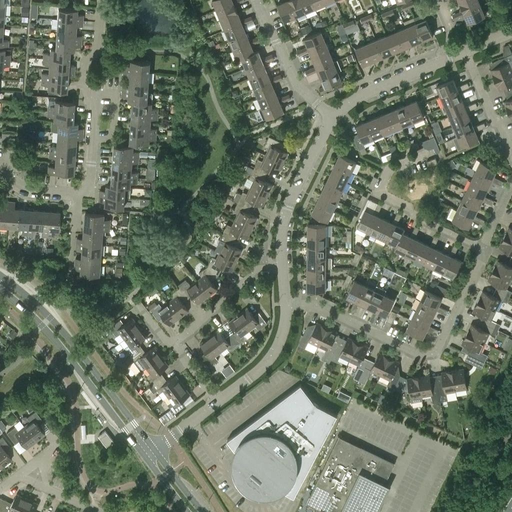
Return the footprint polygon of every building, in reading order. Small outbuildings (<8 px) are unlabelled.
[(233,3),(232,1),(232,0),(212,0),(217,10),(233,3)] [(238,0),(233,0),(232,1),(233,3),(217,10),(221,20),(237,13),(234,5),(239,2),(238,0)] [(284,21),(295,16),(287,0),(285,0),(286,1),(277,4),(284,21)] [(287,0),(295,16),(305,12),(299,0),(287,0)] [(311,0),(299,0),(305,12),(315,8),(311,0)] [(311,0),(315,8),(325,4),(323,0),(311,0)] [(464,13),(480,6),(477,0),(465,0),(459,3),(463,11),(464,13)] [(464,13),(463,11),(458,13),(459,17),(464,15),(468,23),(485,16),(480,6),(464,13)] [(57,19),(82,21),(83,15),(76,15),(77,10),(58,8),(57,19)] [(225,29),(241,23),(242,25),(248,23),(246,18),(241,21),(237,13),(221,20),(225,29)] [(433,36),(426,19),(423,14),(413,18),(415,23),(422,40),(433,36)] [(56,29),(75,31),(75,26),(82,27),(82,21),(57,19),(56,29)] [(473,24),(475,29),(485,25),(483,20),(473,24)] [(241,23),(225,29),(229,39),(246,33),(242,25),(241,23)] [(422,40),(415,23),(405,27),(412,44),(422,40)] [(309,27),(301,30),(304,37),(312,34),(309,27)] [(412,44),(405,27),(395,32),(402,48),(412,44)] [(56,39),(81,41),(81,36),(75,35),(75,31),(56,29),(56,39)] [(302,49),(304,53),(309,51),(308,49),(325,42),(321,31),(304,38),(307,47),(302,49)] [(386,36),(392,52),(402,48),(395,32),(386,36)] [(250,42),(249,41),(246,33),(229,39),(233,49),(250,42)] [(2,35),(0,35),(0,45),(8,47),(8,41),(2,40),(2,35)] [(383,57),(392,52),(386,36),(376,40),(383,57)] [(254,38),(249,41),(250,42),(233,49),(238,60),(242,58),(241,58),(254,52),(251,45),(256,43),(254,38)] [(56,39),(55,49),(55,50),(69,51),(74,52),(74,46),(80,47),(81,41),(56,39)] [(366,44),(373,61),(383,57),(376,40),(366,44)] [(325,42),(308,49),(309,51),(313,59),(329,52),(325,42)] [(362,65),(373,61),(366,44),(355,48),(362,65)] [(507,44),(500,47),(503,55),(510,52),(507,44)] [(0,49),(0,59),(10,60),(10,55),(3,54),(4,49),(0,49)] [(68,61),(69,51),(55,50),(55,49),(50,49),(50,54),(43,53),(43,59),(68,61)] [(246,68),(262,61),(263,63),(268,61),(267,56),(261,59),(258,50),(254,52),(241,58),(242,58),(246,68)] [(313,59),(316,67),(317,69),(334,62),(329,52),(313,59)] [(494,80),(511,72),(511,53),(506,56),(496,61),(498,66),(490,70),(494,80)] [(0,59),(0,70),(2,71),(3,66),(9,66),(10,60),(0,59)] [(49,70),(74,71),(74,66),(68,65),(68,61),(43,59),(42,64),(49,65),(49,70)] [(124,65),(124,71),(149,73),(150,62),(131,61),(131,66),(124,65)] [(266,71),(263,63),(262,61),(246,68),(250,78),(266,71)] [(321,79),(338,72),(334,62),(317,69),(316,67),(310,69),(312,73),(317,71),(321,79)] [(41,79),(67,81),(67,77),(74,77),(74,71),(49,70),(48,74),(42,74),(41,79)] [(130,81),(148,83),(149,73),(124,71),(123,76),(130,77),(130,81)] [(270,81),(270,79),(266,71),(250,78),(254,88),(270,81)] [(342,82),(338,72),(321,79),(324,87),(319,89),(321,93),(326,91),(325,89),(342,82)] [(511,72),(494,80),(499,91),(507,87),(509,93),(511,91),(511,72)] [(275,77),(270,79),(270,81),(254,88),(258,98),(275,91),(271,83),(277,81),(275,77)] [(67,81),(41,79),(41,85),(47,85),(47,90),(48,90),(54,91),(58,91),(64,92),(66,92),(67,81)] [(441,96),(457,89),(458,91),(463,89),(462,85),(456,87),(453,79),(436,86),(441,96)] [(122,91),(148,93),(148,83),(130,81),(129,86),(123,86),(122,91)] [(461,99),(458,91),(457,89),(441,96),(445,106),(461,99)] [(147,103),(148,93),(122,91),(122,97),(128,97),(128,102),(133,103),(133,102),(147,103)] [(262,108),(279,101),(280,103),(285,101),(283,96),(278,99),(275,91),(258,98),(262,108)] [(503,102),(508,112),(511,110),(511,91),(509,93),(511,98),(503,102)] [(449,116),(466,109),(466,111),(472,109),(470,105),(465,107),(461,99),(445,106),(449,116)] [(406,105),(413,122),(423,117),(416,100),(406,105)] [(47,111),(73,113),(73,102),(55,101),(54,106),(48,105),(47,111)] [(283,111),(280,103),(279,101),(262,108),(259,109),(263,120),(266,118),(283,111)] [(132,112),(157,114),(158,108),(151,108),(152,103),(147,103),(133,102),(133,103),(132,112)] [(396,109),(403,126),(413,122),(406,105),(396,109)] [(386,113),(393,130),(403,126),(396,109),(386,113)] [(470,119),(466,111),(466,109),(449,116),(453,126),(470,119)] [(72,123),(72,122),(73,113),(47,111),(47,117),(53,117),(53,122),(58,123),(58,122),(72,123)] [(157,114),(132,112),(131,122),(150,124),(151,119),(157,120),(157,114)] [(376,117),(383,134),(393,130),(386,113),(376,117)] [(373,138),(383,134),(376,117),(366,122),(373,138)] [(457,136),(474,129),(475,131),(480,129),(478,125),(473,127),(470,119),(453,126),(457,136)] [(437,120),(431,122),(438,143),(444,141),(437,120)] [(77,123),(72,122),(72,123),(58,122),(58,123),(57,132),(82,134),(83,128),(76,128),(77,123)] [(131,133),(156,134),(156,129),(150,128),(150,124),(131,122),(131,133)] [(363,143),(373,138),(366,122),(356,126),(359,133),(353,136),(358,150),(365,147),(363,143)] [(478,140),(475,131),(474,129),(457,136),(453,138),(458,150),(463,148),(463,146),(478,140)] [(82,134),(57,132),(56,142),(75,144),(75,139),(82,140),(82,134)] [(130,143),(149,145),(149,140),(156,140),(156,134),(131,133),(130,143)] [(268,149),(265,155),(283,163),(288,152),(278,148),(281,142),(269,137),(264,146),(268,149)] [(434,137),(430,139),(436,153),(440,151),(434,137)] [(75,144),(56,142),(56,147),(49,146),(49,152),(74,154),(75,144)] [(114,145),(113,156),(139,158),(139,152),(133,151),(133,146),(114,145)] [(74,154),(49,152),(49,158),(55,158),(55,163),(74,164),(74,154)] [(335,164),(351,172),(356,162),(339,154),(335,164)] [(278,174),(283,163),(265,155),(262,161),(258,159),(253,169),(266,175),(268,169),(278,174)] [(138,163),(139,158),(113,156),(113,166),(131,167),(132,163),(138,163)] [(426,161),(428,167),(437,163),(435,158),(426,161)] [(475,171),(492,179),(491,181),(496,183),(498,179),(493,177),(497,169),(480,161),(475,171)] [(74,164),(55,163),(55,167),(48,167),(48,173),(73,175),(74,164)] [(346,182),(351,172),(335,164),(330,174),(346,182)] [(131,172),(131,167),(113,166),(112,176),(137,178),(138,172),(131,172)] [(263,180),(266,175),(253,169),(247,166),(244,172),(250,175),(248,179),(253,181),(250,187),(267,196),(272,185),(263,180)] [(471,181),(487,188),(491,181),(492,179),(475,171),(471,181)] [(325,184),(342,191),(346,182),(330,174),(325,184)] [(125,187),(125,188),(130,188),(130,183),(137,183),(137,178),(112,176),(111,186),(125,187)] [(487,188),(471,181),(466,190),(482,198),(481,200),(487,202),(489,198),(483,196),(487,188)] [(321,193),(337,201),(342,191),(325,184),(321,193)] [(125,197),(125,188),(125,187),(111,186),(107,185),(106,190),(100,190),(99,196),(125,197)] [(262,206),(267,196),(250,187),(247,194),(242,192),(241,194),(237,192),(233,199),(238,201),(250,207),(253,202),(262,206)] [(478,208),(481,200),(482,198),(466,190),(461,200),(478,208)] [(316,203),(332,211),(337,201),(321,193),(316,203)] [(125,197),(99,196),(99,201),(105,202),(105,207),(124,208),(125,197)] [(478,208),(461,200),(457,210),(473,218),(472,220),(477,222),(479,218),(474,216),(478,208)] [(235,220),(252,228),(257,217),(248,213),(250,207),(238,201),(233,211),(238,213),(235,220)] [(0,226),(7,227),(9,202),(3,202),(2,208),(0,207),(0,226)] [(14,202),(9,202),(7,227),(17,228),(18,209),(14,209),(14,202)] [(332,211),(316,203),(311,213),(327,221),(332,211)] [(468,228),(472,220),(473,218),(457,210),(452,207),(447,218),(468,228)] [(18,209),(17,228),(21,228),(21,235),(27,235),(29,210),(18,209)] [(357,226),(367,231),(375,215),(377,216),(379,211),(375,209),(373,214),(364,210),(357,226)] [(39,211),(29,210),(27,235),(32,236),(33,229),(37,229),(39,211)] [(39,211),(37,229),(42,230),(41,236),(47,237),(49,211),(39,211)] [(59,212),(49,211),(47,237),(53,237),(53,230),(58,231),(59,212)] [(84,223),(110,225),(110,220),(103,219),(104,214),(85,213),(84,223)] [(384,219),(377,216),(375,215),(367,231),(377,236),(384,219)] [(386,240),(394,224),(396,225),(399,220),(395,218),(392,223),(384,219),(377,236),(386,240)] [(247,239),(252,228),(235,220),(232,226),(227,224),(222,234),(235,240),(237,234),(247,239)] [(84,233),(102,235),(103,230),(109,231),(110,225),(84,223),(84,233)] [(404,229),(396,225),(394,224),(386,240),(396,245),(402,233),(404,229)] [(308,225),(307,236),(325,236),(326,225),(308,225)] [(511,228),(508,227),(503,237),(511,241),(511,228)] [(404,254),(412,237),(414,238),(416,233),(412,231),(410,236),(402,233),(396,245),(394,249),(404,254)] [(102,235),(84,233),(83,238),(77,238),(76,243),(102,245),(102,235)] [(232,245),(235,240),(222,234),(218,244),(222,246),(219,252),(237,261),(242,250),(232,245)] [(325,247),(325,236),(307,236),(307,247),(325,247)] [(422,242),(414,238),(412,237),(404,254),(414,258),(422,242)] [(511,253),(511,241),(503,237),(499,247),(511,253)] [(424,263),(431,247),(433,248),(436,243),(432,241),(429,246),(422,242),(414,258),(424,263)] [(82,254),(101,255),(102,245),(76,243),(76,249),(83,249),(82,254)] [(307,257),(325,258),(325,247),(307,247),(307,257)] [(441,251),(433,248),(431,247),(424,263),(433,268),(441,251)] [(449,255),(441,251),(433,268),(443,273),(451,256),(453,257),(455,252),(451,250),(449,255)] [(231,271),(237,261),(219,252),(216,259),(212,257),(207,266),(218,275),(222,267),(231,271)] [(75,264),(100,266),(101,255),(82,254),(82,259),(75,258),(75,264)] [(461,261),(453,257),(451,256),(443,273),(453,278),(461,261)] [(307,257),(307,268),(325,268),(331,269),(332,258),(325,258),(307,257)] [(511,266),(497,260),(492,270),(511,279),(511,266)] [(100,266),(75,264),(75,269),(81,270),(81,275),(99,276),(100,266)] [(210,281),(218,275),(207,266),(198,273),(201,277),(196,281),(207,297),(217,289),(210,281)] [(307,279),(325,279),(325,268),(307,268),(307,279)] [(506,289),(511,279),(492,270),(487,280),(506,289)] [(325,279),(307,279),(307,290),(325,291),(325,279)] [(346,297),(354,301),(356,302),(364,285),(354,280),(346,297)] [(198,304),(207,297),(196,281),(190,286),(187,281),(178,288),(187,299),(192,295),(198,304)] [(438,283),(435,282),(432,283),(430,288),(435,290),(438,283)] [(366,306),(374,290),(364,285),(356,302),(354,301),(352,306),(356,308),(358,303),(366,306)] [(182,303),(187,299),(178,288),(170,295),(173,299),(167,303),(179,318),(188,311),(182,303)] [(366,306),(374,310),(376,311),(384,295),(374,290),(366,306)] [(436,308),(435,310),(441,313),(443,309),(437,306),(441,298),(425,290),(420,300),(436,308)] [(482,291),(477,301),(496,310),(501,300),(482,291)] [(376,311),(374,310),(371,315),(375,317),(378,312),(386,316),(394,300),(384,295),(376,311)] [(415,310),(432,318),(435,310),(436,308),(420,300),(415,310)] [(491,320),(496,310),(477,301),(472,311),(491,320)] [(169,325),(179,318),(167,303),(161,307),(158,303),(150,310),(158,321),(163,317),(169,325)] [(247,308),(238,315),(249,330),(255,326),(258,330),(267,324),(258,313),(253,316),(247,308)] [(391,310),(386,321),(391,324),(396,313),(391,310)] [(432,318),(415,310),(411,320),(427,328),(426,330),(431,332),(433,328),(428,326),(432,318)] [(244,335),(249,330),(238,315),(228,322),(234,331),(230,334),(238,345),(247,339),(244,335)] [(124,339),(139,328),(132,318),(124,324),(120,320),(109,328),(116,337),(120,333),(124,339)] [(422,338),(426,330),(427,328),(411,320),(406,330),(422,338)] [(308,341),(318,346),(326,327),(316,322),(315,326),(310,327),(307,325),(298,344),(299,345),(304,347),(305,348),(308,341)] [(471,324),(466,334),(484,343),(489,333),(471,324)] [(337,332),(326,327),(318,346),(326,350),(321,359),(329,363),(331,359),(330,359),(337,345),(332,342),(337,332)] [(131,357),(142,348),(138,343),(146,337),(139,328),(124,339),(128,345),(124,348),(131,357)] [(8,335),(12,339),(17,333),(13,330),(8,335)] [(238,345),(230,334),(225,338),(218,330),(209,337),(221,352),(226,348),(229,352),(238,345)] [(108,335),(105,331),(97,337),(100,342),(108,335)] [(480,352),(484,343),(466,334),(461,344),(470,348),(467,354),(484,362),(487,355),(480,352)] [(204,370),(209,367),(218,360),(215,356),(221,352),(209,337),(199,344),(206,352),(196,359),(204,370)] [(343,347),(337,345),(330,359),(331,359),(336,362),(339,356),(349,361),(358,342),(347,337),(343,347)] [(368,347),(358,342),(349,361),(359,366),(368,347)] [(146,368),(161,356),(154,347),(145,353),(142,348),(131,357),(142,371),(146,368)] [(380,376),(389,357),(379,352),(370,371),(380,376)] [(481,368),(484,362),(467,354),(464,360),(481,368)] [(161,356),(146,368),(150,373),(146,376),(152,385),(163,377),(160,372),(168,366),(161,356)] [(387,386),(393,389),(399,376),(394,373),(399,362),(389,357),(380,376),(390,380),(387,386)] [(229,364),(221,370),(225,375),(233,369),(229,364)] [(359,380),(364,370),(358,367),(353,378),(359,380)] [(206,372),(210,377),(215,374),(211,369),(206,372)] [(452,370),(455,391),(467,389),(463,369),(452,370)] [(446,392),(455,391),(452,370),(441,372),(443,385),(437,386),(440,401),(446,400),(447,400),(446,392)] [(167,382),(163,377),(152,385),(153,386),(149,388),(153,393),(157,391),(159,394),(163,391),(167,396),(182,385),(175,375),(167,382)] [(437,386),(431,387),(429,375),(418,376),(421,397),(431,395),(432,403),(440,401),(437,386)] [(407,378),(407,382),(403,383),(405,379),(399,376),(393,389),(401,393),(409,391),(411,403),(422,401),(421,397),(418,376),(407,378)] [(235,450),(234,452),(233,458),(232,463),(233,469),(234,473),(236,478),(238,482),(241,486),(246,490),(251,493),(257,495),(263,496),(269,495),(275,494),(281,492),(283,491),(294,496),(337,415),(318,405),(301,384),(227,440),(235,450)] [(182,385),(167,396),(172,402),(168,405),(174,414),(185,406),(181,401),(190,394),(182,385)] [(388,397),(381,393),(377,401),(385,405),(388,397)] [(27,396),(20,402),(24,407),(31,402),(27,396)] [(30,422),(24,426),(35,441),(45,434),(38,426),(43,422),(35,411),(26,418),(30,422)] [(26,449),(35,441),(24,426),(18,430),(15,426),(6,433),(14,444),(19,440),(26,449)] [(98,436),(105,445),(107,447),(113,442),(105,430),(98,436)] [(394,464),(339,436),(306,503),(324,511),(370,511),(375,503),(394,464)] [(0,437),(0,464),(2,467),(11,460),(5,452),(10,448),(2,437),(0,437)] [(21,511),(27,499),(16,494),(12,503),(6,501),(1,511),(21,511)] [(27,499),(21,511),(34,511),(38,504),(27,499)]
